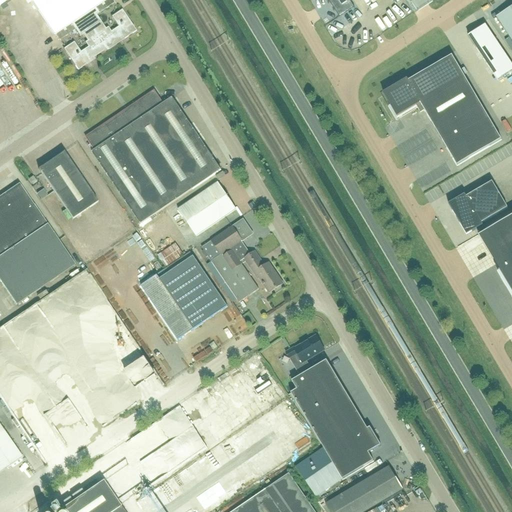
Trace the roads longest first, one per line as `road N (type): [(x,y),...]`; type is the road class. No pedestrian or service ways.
road 1 (tertiary): [(511,459),(238,0)]
road 2 (unclassified): [(0,511),(322,294)]
road 3 (unclassified): [(337,82),(511,377)]
road 4 (unclassified): [(322,294),(172,44)]
road 5 (unclassified): [(451,511),(322,294)]
road 6 (unclassified): [(0,161),(172,44)]
road 7 (unclassified): [(337,82),(464,0)]
